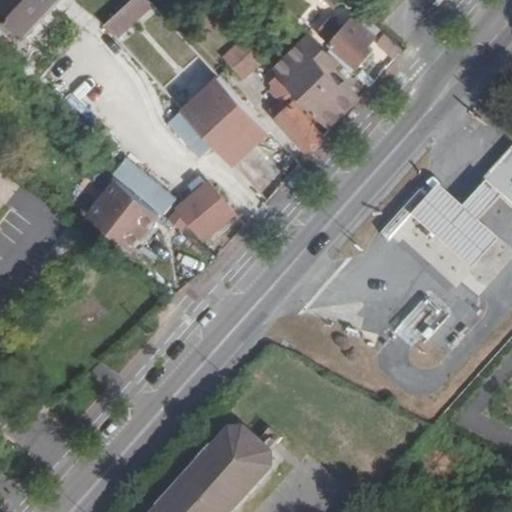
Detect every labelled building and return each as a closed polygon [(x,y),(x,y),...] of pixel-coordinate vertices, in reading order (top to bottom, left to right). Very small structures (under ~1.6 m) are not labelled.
[(0,0),(0,16),(20,37),(56,0),(0,0)] [(152,0),(132,0),(107,23),(121,39),(158,6),(152,0)] [(327,0),(337,8),(344,0),(327,0)] [(356,21),(335,45),(358,67),(360,69),(376,51),(371,47),(377,40),(356,21)] [(306,36),(331,59),(334,55),(329,51),(309,33),(306,36)] [(395,61),(407,52),(386,33),(377,45),(395,61)] [(269,60),(248,36),(226,57),(246,80),(269,60)] [(325,53),(306,36),(277,69),(281,75),(324,120),(332,129),(362,97),(347,82),(345,85),(325,65),(331,59),(325,53)] [(334,55),(354,72),(358,67),(335,45),(329,51),(334,55)] [(272,112),(311,155),(312,150),(316,151),(324,145),(322,142),(326,137),(317,127),(324,120),(281,75),(273,83),(281,92),(268,105),(274,112),(272,112)] [(217,148),(236,169),(274,130),(226,78),(189,117),(217,148)] [(189,117),(183,110),(168,124),(202,161),(217,148),(189,117)] [(481,191),(496,203),(511,215),(511,157),(506,153),(478,189),(481,191)] [(125,161),(114,172),(125,181),(168,216),(184,229),(193,222),(206,238),(237,214),(212,183),(180,207),(125,161)] [(168,216),(125,181),(96,217),(139,252),(168,216)] [(475,230),(496,203),(481,191),(460,218),(434,199),(408,231),(434,251),(470,279),(495,247),(475,230)] [(447,316),(428,297),(397,329),(416,348),(447,316)] [(231,511),(270,468),(272,459),(240,430),(230,430),(158,511),(231,511)]
